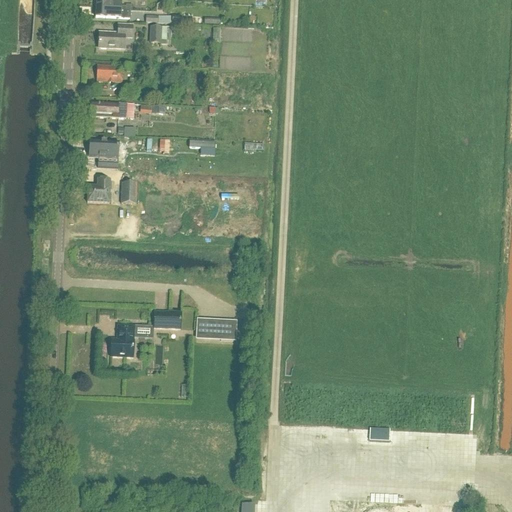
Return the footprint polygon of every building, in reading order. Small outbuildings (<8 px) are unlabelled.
[(125,12),(125,13),(129,13),(130,13),(130,9),(121,8),(121,0),(95,0),(95,9),(107,9),(107,12),(120,13),(120,11),(125,12)] [(125,13),(125,12),(120,11),(120,13),(107,12),(107,9),(95,9),(95,19),(129,21),(129,13),(125,13)] [(131,39),(132,28),(118,27),(117,36),(99,35),(98,50),(123,51),(124,39),(131,39)] [(160,46),(161,29),(150,29),(149,45),(160,46)] [(120,84),(121,69),(97,68),(97,83),(120,84)] [(153,95),(154,88),(145,87),(130,86),(129,93),(136,94),(136,97),(153,98),(153,95)] [(89,119),(125,121),(126,106),(90,104),(89,119)] [(159,141),(159,153),(169,153),(169,142),(159,141)] [(119,145),(89,143),(89,144),(90,144),(89,158),(98,159),(97,170),(118,171),(118,170),(117,170),(118,145),(119,145)] [(189,149),(200,149),(200,157),(214,158),(215,143),(189,143),(189,149)] [(109,205),(110,182),(97,182),(96,188),(87,188),(87,204),(109,205)] [(136,206),(136,185),(121,184),(120,205),(136,206)] [(180,332),(181,315),(153,314),(152,331),(180,332)] [(221,340),(233,341),(234,326),(221,325),(221,340)] [(133,358),(134,342),(133,342),(134,330),(119,329),(118,339),(120,339),(119,343),(112,343),(111,357),(133,358)] [(390,444),(390,432),(371,431),(370,443),(390,444)]
